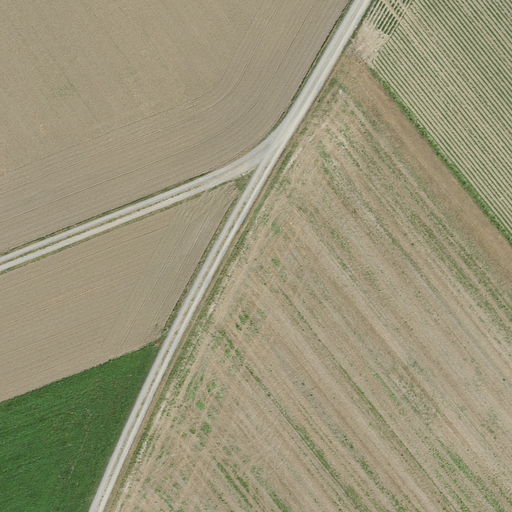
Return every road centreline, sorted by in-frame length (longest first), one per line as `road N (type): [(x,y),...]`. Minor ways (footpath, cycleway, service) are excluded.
road 1 (track): [(95,511),(141,395),(224,229),(359,0)]
road 2 (track): [(0,257),(268,153)]
